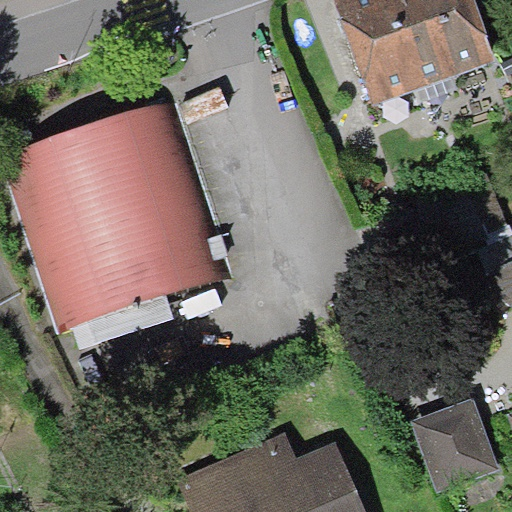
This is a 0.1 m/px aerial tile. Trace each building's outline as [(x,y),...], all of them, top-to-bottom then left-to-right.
[(342,0),(335,3),(373,108),(495,64),(471,0),(342,0)] [(170,98),(0,153),(0,164),(54,331),(228,274),(170,98)] [(508,221),(491,178),(412,210),(429,253),(508,221)] [(511,239),(472,255),(481,276),(489,273),(496,290),(504,303),(511,307),(511,239)] [(475,400),(416,420),(439,490),(499,471),(475,400)] [(283,435),(177,483),(190,511),(368,511),(337,442),(294,461),(283,435)]
